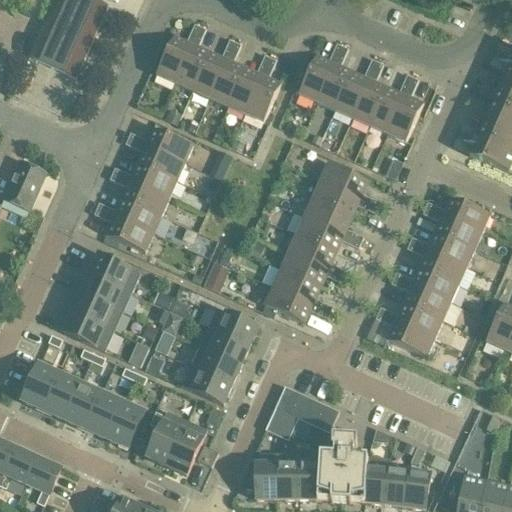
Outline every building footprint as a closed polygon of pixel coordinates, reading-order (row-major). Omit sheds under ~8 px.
[(55,0),(28,61),(76,82),(109,9),(101,5),(103,0),(55,0)] [(157,79),(176,87),(201,31),(195,28),(187,45),(175,39),(157,79)] [(207,33),(201,31),(176,87),(193,95),(211,55),(199,50),(207,33)] [(230,44),(222,61),(211,55),(193,95),(210,103),(236,46),(230,44)] [(241,49),(236,46),(210,103),(228,110),(245,71),(234,66),(241,49)] [(511,52),(499,47),(496,53),(497,56),(495,61),(493,60),(489,68),(510,78),(484,137),(463,127),(460,134),(461,137),(459,142),(456,142),(453,149),(469,157),(468,159),(511,177),(511,52)] [(300,98),(318,107),(344,50),(338,48),(330,65),(317,59),(300,98)] [(349,53),(344,50),(318,107),(336,114),(353,75),(342,70),(349,53)] [(265,59),(257,76),(245,71),(228,110),(245,118),(270,62),(265,59)] [(276,64),(270,62),(245,118),(264,126),(281,87),(269,81),(276,64)] [(373,63),(365,80),(353,75),(336,114),(353,122),(378,66),(373,63)] [(384,68),(378,66),(353,122),(371,130),(388,91),(376,85),(384,68)] [(388,91),(371,130),(388,138),(413,81),(407,79),(400,96),(389,91),(388,91)] [(419,84),(413,81),(388,138),(407,146),(424,107),(411,101),(419,84)] [(165,124),(177,129),(180,121),(168,115),(165,124)] [(186,124),(183,131),(193,136),(196,129),(186,124)] [(130,136),(128,142),(185,168),(193,149),(153,131),(147,144),(130,136)] [(177,185),(185,168),(128,142),(125,148),(142,155),(137,166),(137,167),(177,185)] [(236,154),(240,156),(244,147),(234,143),(231,152),(236,154)] [(3,203),(28,215),(45,176),(20,165),(3,203)] [(115,171),(112,177),(170,202),(177,185),(137,167),(132,179),(115,171)] [(380,205),(363,198),(368,185),(329,168),(321,186),(377,211),(380,205)] [(121,202),(162,220),(170,202),(112,177),(109,182),(126,190),(122,201),(121,202)] [(375,217),(377,211),(321,186),(313,203),(352,221),(358,209),(375,217)] [(451,201),(445,214),(428,206),(425,212),(482,237),(490,218),(451,201)] [(99,206),(96,211),(154,237),(162,220),(121,202),(116,213),(99,206)] [(352,222),(352,221),(313,203),(305,221),(362,246),(364,240),(347,233),(352,222)] [(146,256),(154,237),(96,211),(94,217),(111,225),(105,238),(146,256)] [(482,237),(425,212),(423,218),(440,225),(435,236),(435,237),(474,254),(482,237)] [(362,246),(305,221),(297,238),(337,256),(342,244),(359,252),(362,246)] [(412,241),(410,247),(466,272),(474,254),(435,237),(429,248),(412,241)] [(349,275),(332,267),(337,256),(297,238),(290,256),(346,281),(349,275)] [(248,257),(257,261),(262,248),(253,244),(248,257)] [(420,270),(419,272),(458,289),(466,272),(410,247),(407,252),(424,260),(420,270)] [(219,266),(227,270),(232,258),(224,255),(219,266)] [(282,273),(321,291),(326,279),(344,287),(346,281),(290,256),(282,273)] [(90,277),(131,296),(140,277),(98,258),(90,277)] [(451,307),(458,289),(419,272),(414,283),(397,276),(394,281),(451,307)] [(274,290),(331,316),(333,310),(316,302),(321,292),(321,291),(282,273),(274,290)] [(123,316),(131,296),(90,277),(81,297),(123,316)] [(209,281),(206,289),(218,295),(221,287),(209,281)] [(403,306),(443,324),(451,307),(394,281),(392,287),(409,295),(404,305),(403,306)] [(266,309),(305,326),(311,314),(328,321),(331,316),(274,290),(266,309)] [(72,316),(114,335),(123,316),(81,297),(72,316)] [(173,302),(161,297),(156,306),(169,312),(173,302)] [(188,310),(176,305),(172,315),(183,320),(188,310)] [(381,310),(379,316),(435,341),(443,324),(403,306),(398,318),(381,310)] [(505,353),(511,337),(511,309),(504,306),(487,345),(505,353)] [(154,323),(164,327),(169,315),(160,311),(154,323)] [(217,312),(208,331),(250,350),(259,331),(217,312)] [(72,316),(63,336),(105,355),(114,335),(72,316)] [(427,360),(435,341),(379,316),(376,322),(393,329),(387,342),(427,360)] [(149,329),(144,339),(153,343),(158,333),(149,329)] [(208,331),(199,351),(241,369),(250,350),(208,331)] [(176,340),(175,339),(164,334),(158,347),(170,352),(176,340)] [(52,339),(49,347),(59,352),(63,344),(52,339)] [(190,370),(232,389),(241,369),(199,351),(190,370)] [(90,365),(94,358),(84,353),(81,360),(90,365)] [(129,365),(141,371),(144,363),(132,357),(129,365)] [(94,358),(90,365),(102,370),(106,363),(94,358)] [(161,367),(152,363),(147,374),(156,378),(161,367)] [(58,377),(39,368),(23,405),(42,413),(58,377)] [(190,370),(182,389),(224,408),(232,389),(190,370)] [(126,372),(122,380),(133,384),(136,377),(126,372)] [(64,423),(81,387),(58,377),(42,413),(64,423)] [(138,386),(148,391),(151,384),(141,379),(138,386)] [(64,423),(85,433),(101,396),(81,387),(64,423)] [(432,401),(453,408),(458,393),(436,387),(432,401)] [(285,390),(275,412),(298,422),(330,437),(340,415),(285,390)] [(85,433),(107,443),(124,406),(126,402),(103,392),(101,396),(85,433)] [(145,416),(124,406),(107,443),(128,452),(145,416)] [(217,431),(224,416),(213,411),(206,426),(217,431)] [(293,434),(298,422),(275,412),(270,423),(293,434)] [(167,470),(187,424),(167,415),(165,419),(159,433),(146,461),(167,470)] [(156,415),(150,428),(159,433),(165,419),(156,415)] [(487,432),(496,436),(502,422),(493,418),(487,432)] [(511,426),(502,422),(496,436),(506,441),(511,426)] [(288,444),(293,434),(270,423),(266,434),(270,436),(288,444)] [(187,424),(167,470),(187,479),(208,433),(187,424)] [(374,444),(388,446),(388,438),(377,433),(374,444)] [(321,458),(319,504),(331,504),(331,506),(333,506),(333,504),(341,505),(349,505),(349,507),(351,507),(351,505),(365,506),(367,460),(367,461),(354,460),(354,453),(357,453),(357,442),(355,442),(355,444),(348,443),(348,442),(342,442),(342,443),(336,442),(336,441),(333,440),(332,452),(335,452),(334,459),(321,458)] [(0,444),(0,487),(16,452),(0,444)] [(404,454),(413,458),(416,451),(407,447),(404,454)] [(212,471),(219,457),(205,450),(197,464),(212,471)] [(425,454),(418,451),(411,466),(419,467),(425,454)] [(39,462),(16,452),(0,487),(0,489),(6,492),(11,482),(27,489),(39,462)] [(278,503),(277,457),(275,457),(259,458),(255,466),(256,478),(253,478),(254,492),(256,492),(256,504),(278,503)] [(277,457),(278,503),(298,503),(299,457),(277,457)] [(319,504),(321,458),(320,458),(320,468),(299,467),(299,457),(298,503),(317,503),(319,504)] [(385,508),(390,462),(368,460),(367,460),(365,506),(385,508)] [(37,506),(44,510),(60,475),(61,473),(39,462),(27,489),(35,492),(42,495),(37,506)] [(405,511),(410,475),(389,473),(391,463),(390,462),(385,508),(405,511)] [(410,475),(405,511),(414,511),(426,511),(431,478),(410,475)] [(461,499),(457,511),(511,511),(511,491),(464,480),(462,490),(458,498),(461,499)] [(122,502),(117,511),(140,511),(141,511),(122,502)]
